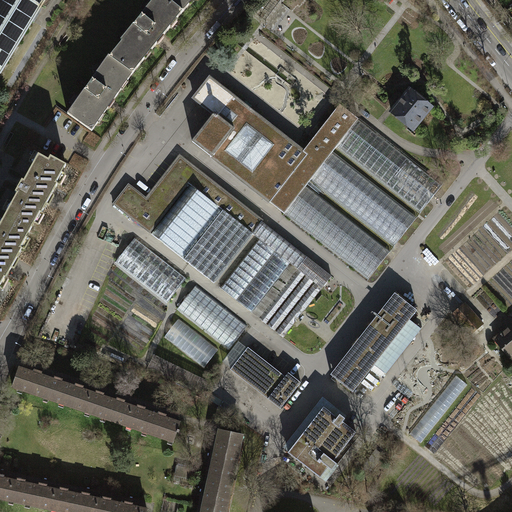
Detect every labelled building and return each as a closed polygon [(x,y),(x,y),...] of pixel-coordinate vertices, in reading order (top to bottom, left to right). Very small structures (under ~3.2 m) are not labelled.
[(0,0),(0,68),(42,0),(0,0)] [(167,0),(154,0),(153,1),(156,3),(150,10),(147,8),(141,17),(137,23),(135,25),(134,24),(128,33),(130,35),(124,42),(122,40),(121,41),(122,42),(110,57),(133,74),(145,59),(142,56),(147,49),(151,52),(157,43),(155,41),(160,34),(163,36),(171,27),(167,24),(173,17),(176,20),(183,13),(167,0)] [(167,0),(183,13),(189,5),(186,2),(188,0),(167,0)] [(110,57),(109,56),(103,65),(105,66),(100,74),(97,72),(91,81),(92,81),(88,87),(86,90),(85,89),(79,98),(82,99),(76,107),(74,105),(67,114),(92,131),(98,122),(95,120),(100,112),(103,115),(109,108),(106,106),(111,98),(114,100),(122,89),(118,87),(123,79),(127,82),(133,74),(110,57)] [(214,114),(230,94),(210,79),(194,98),(214,114)] [(431,107),(410,90),(391,112),(409,127),(412,123),(416,126),(431,107)] [(192,141),(250,186),(284,144),(287,139),(230,94),(214,114),(192,141)] [(340,104),(314,138),(332,152),(337,146),(358,119),(340,104)] [(421,212),(442,185),(358,119),(337,146),(421,212)] [(311,180),(332,152),(314,138),(303,151),(291,142),(287,139),(284,144),(250,186),(267,200),(284,213),(306,186),(311,180)] [(395,246),(416,218),(332,152),(311,180),(395,246)] [(15,221),(31,230),(40,213),(41,214),(47,204),(45,203),(50,194),(51,195),(58,184),(56,183),(66,165),(50,156),(48,160),(39,155),(24,181),(22,180),(15,192),(17,194),(3,219),(13,225),(15,221)] [(252,234),(262,221),(204,176),(180,157),(147,199),(132,218),(150,232),(188,183),(190,185),(203,195),(223,211),(252,234)] [(132,218),(147,199),(129,185),(114,204),(132,218)] [(190,185),(152,234),(184,260),(223,211),(203,195),(190,185)] [(368,279),(390,252),(306,186),(284,213),(368,279)] [(252,234),(223,211),(184,260),(214,283),(253,234),(252,234)] [(13,225),(3,219),(0,224),(0,285),(4,277),(6,278),(12,267),(11,266),(15,257),(17,258),(22,248),(21,247),(31,230),(15,221),(13,225)] [(262,221),(252,234),(253,234),(260,239),(290,263),(298,269),(304,275),(306,276),(313,281),(315,283),(322,288),(332,276),(262,221)] [(134,237),(115,262),(168,303),(187,278),(134,237)] [(260,239),(221,288),(251,312),(290,263),(260,239)] [(298,269),(259,318),(266,323),(304,275),(298,269)] [(306,276),(268,325),(274,330),(313,281),(306,276)] [(315,283),(276,332),(283,337),(322,288),(315,283)] [(196,285),(177,309),(229,350),(248,326),(196,285)] [(417,310),(395,293),(331,375),(353,392),(375,364),(410,320),(417,310)] [(470,334),(482,324),(465,305),(453,315),(470,334)] [(180,319),(166,335),(206,367),(219,350),(180,319)] [(410,320),(375,364),(386,373),(422,329),(410,320)] [(511,357),(511,323),(494,339),(511,359),(511,357)] [(232,367),(247,348),(238,341),(222,361),(231,368),(232,367)] [(232,367),(282,406),(301,382),(289,373),(286,376),(248,347),(247,348),(232,367)] [(176,438),(182,414),(25,368),(18,392),(176,438)] [(458,375),(412,433),(423,442),(469,383),(458,375)] [(334,461),(356,432),(343,422),(345,418),(340,414),(337,417),(324,407),(288,452),(320,478),(329,467),(332,470),(337,463),(334,461)] [(215,425),(200,511),(227,511),(241,430),(215,425)] [(376,449),(362,465),(370,472),(383,455),(376,449)] [(0,497),(73,511),(147,511),(149,503),(0,473),(0,497)]
